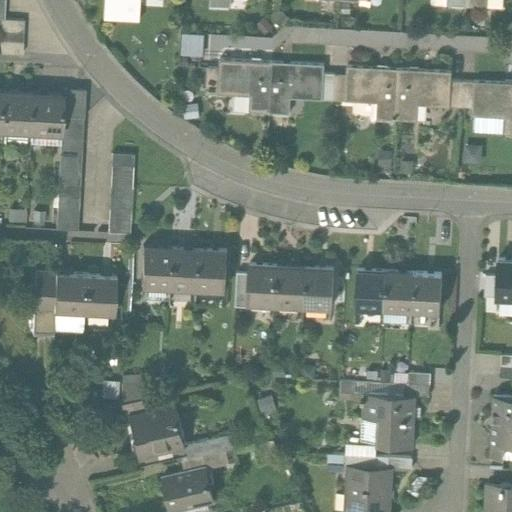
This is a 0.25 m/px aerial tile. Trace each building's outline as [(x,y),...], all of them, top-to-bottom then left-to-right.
[(105,0),(105,17),(138,19),(138,0),(105,0)] [(3,19),(1,19),(1,30),(22,31),(23,20),(3,19)] [(22,31),(1,30),(0,41),(21,42),(22,31)] [(185,51),(207,51),(208,30),(186,30),(185,51)] [(21,42),(0,41),(0,48),(0,52),(21,54),(21,42)] [(271,62),(220,59),(219,67),(218,92),(250,94),(249,110),(269,111),(271,62)] [(324,65),(271,62),(269,111),(289,112),(290,97),(322,99),(324,73),(324,65)] [(218,92),(219,67),(209,66),(207,92),(218,92)] [(399,69),(348,66),(347,75),(346,100),(377,102),(376,118),(396,119),(399,69)] [(452,72),(399,69),(396,119),(417,120),(418,104),(450,106),(452,81),(452,72)] [(334,74),(324,73),(322,99),(333,99),(334,74)] [(347,75),(334,74),(333,99),(346,100),(347,75)] [(462,82),(452,81),(450,106),(461,107),(462,82)] [(511,132),(511,82),(475,81),(475,82),(473,108),(473,115),(505,117),(505,132),(511,132)] [(473,108),(475,82),(462,82),(461,107),(473,108)] [(84,88),(62,86),(62,94),(61,115),(83,117),(84,88)] [(0,125),(0,128),(30,130),(32,93),(2,91),(0,125)] [(60,127),(61,115),(62,94),(32,93),(30,130),(60,132),(60,127)] [(83,117),(61,115),(60,127),(82,128),(83,117)] [(82,128),(60,127),(60,132),(60,138),(82,139),(82,128)] [(82,139),(60,138),(59,149),(81,150),(82,139)] [(81,150),(59,149),(59,161),(81,162),(81,150)] [(111,152),(110,163),(132,164),(133,153),(111,152)] [(81,162),(59,161),(58,172),(80,173),(81,162)] [(110,163),(110,174),(132,175),(132,164),(110,163)] [(80,173),(58,172),(57,183),(79,184),(80,173)] [(110,174),(109,186),(131,187),(132,175),(110,174)] [(79,184),(57,183),(57,194),(79,195),(79,184)] [(109,186),(109,197),(131,198),(131,187),(109,186)] [(79,195),(57,194),(56,205),(78,206),(79,195)] [(109,197),(108,208),(130,209),(131,198),(109,197)] [(78,206),(56,205),(56,216),(78,217),(78,206)] [(108,208),(108,219),(130,220),(130,209),(108,208)] [(78,217),(56,216),(55,228),(77,229),(78,217)] [(130,220),(108,219),(107,230),(129,232),(130,220)] [(143,246),(141,284),(168,286),(170,248),(143,246)] [(170,248),(168,286),(196,287),(198,249),(170,248)] [(198,249),(196,287),(224,288),(227,250),(198,249)] [(498,275),(497,297),(511,297),(511,259),(499,259),(498,275)] [(249,272),(247,301),(276,302),(278,264),(249,263),(249,272)] [(278,264),(276,302),(303,303),(305,266),(278,264)] [(305,266),(303,303),(331,304),(333,267),(305,266)] [(358,268),(357,306),(384,307),(386,269),(358,268)] [(386,269),(384,307),(411,308),(414,270),(386,269)] [(414,270),(411,308),(441,309),(442,271),(414,270)] [(33,308),(54,309),(83,310),(85,273),(34,271),(33,308)] [(247,301),(249,272),(237,271),(235,304),(247,305),(247,301)] [(114,274),(85,273),(83,310),(113,311),(114,274)] [(497,297),(498,275),(486,274),(485,296),(497,297)] [(53,333),(54,309),(33,308),(32,332),(53,333)] [(511,352),(502,352),(501,365),(511,365),(511,352)] [(511,365),(501,365),(501,376),(511,376),(511,365)] [(408,370),(408,382),(430,383),(431,371),(408,370)] [(404,382),(404,394),(415,394),(429,395),(430,383),(408,382),(404,382)] [(412,444),(415,394),(404,394),(364,391),(363,397),(360,397),(360,400),(363,400),(361,437),(376,438),(376,442),(412,444)] [(511,394),(495,393),(492,441),(511,441),(511,394)] [(122,413),(127,412),(145,408),(143,397),(120,402),(122,413)] [(127,412),(136,455),(185,444),(186,443),(185,441),(176,401),(145,408),(127,412)] [(185,441),(186,443),(185,444),(188,456),(226,448),(235,446),(231,431),(185,441)] [(188,456),(183,458),(185,469),(206,464),(206,466),(229,461),(226,448),(188,456)] [(375,455),(374,467),(391,468),(411,469),(412,457),(375,455)] [(185,469),(162,474),(170,508),(210,498),(207,482),(210,482),(206,466),(206,464),(185,469)] [(361,511),(388,511),(391,468),(374,467),(348,466),(345,511),(361,511)] [(511,511),(511,483),(489,482),(488,511),(511,511)]
